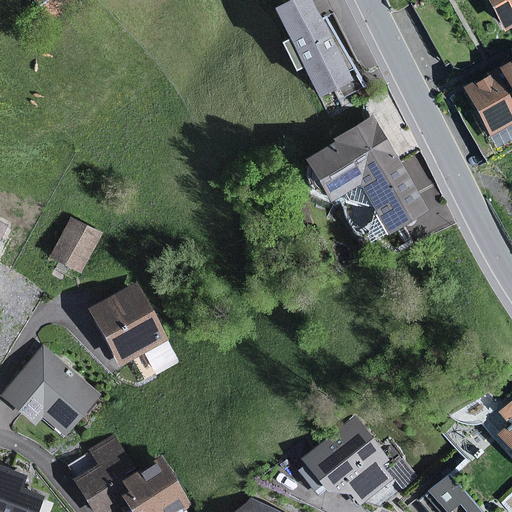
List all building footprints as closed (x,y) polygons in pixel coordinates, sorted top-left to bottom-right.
[(48,0),(60,19),(89,0),(48,0)] [(366,94),(316,0),(290,0),(274,8),(323,101),(336,94),(342,106),(366,94)] [(511,0),(483,0),(493,18),(500,14),(508,28),(511,26),(511,0)] [(511,60),(503,65),(511,80),(511,60)] [(511,80),(503,65),(465,85),(474,101),(471,103),(492,140),(511,128),(511,80)] [(430,212),(375,117),(336,140),(339,145),(310,162),(306,169),(305,175),(304,182),(306,190),(308,194),(314,200),(319,201),(324,204),(330,205),(334,205),(360,252),(430,212)] [(92,272),(110,226),(75,213),(57,258),(92,272)] [(0,252),(3,254),(15,222),(0,216),(0,252)] [(40,283),(0,264),(0,347),(8,351),(40,283)] [(177,340),(146,281),(99,305),(129,364),(177,340)] [(109,393),(51,343),(8,394),(44,425),(51,416),(73,435),(109,393)] [(511,404),(502,413),(511,424),(511,428),(502,437),(511,447),(511,404)] [(377,510),(418,480),(401,457),(391,464),(357,418),(300,460),(326,495),(369,499),(377,510)] [(122,431),(96,448),(106,464),(83,478),(104,511),(118,511),(137,501),(133,495),(140,490),(132,478),(146,469),(122,431)] [(146,469),(132,478),(140,490),(133,495),(137,501),(143,511),(187,511),(202,503),(170,454),(146,469)] [(0,511),(42,511),(48,498),(26,490),(32,476),(0,463),(0,511)] [(483,511),(451,474),(422,498),(433,511),(483,511)] [(237,511),(290,511),(259,497),(237,511)]
